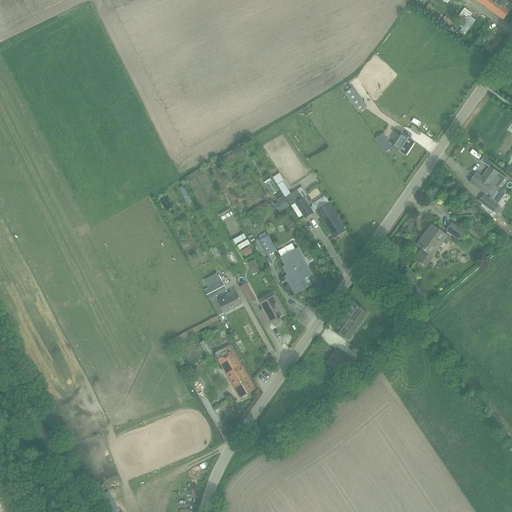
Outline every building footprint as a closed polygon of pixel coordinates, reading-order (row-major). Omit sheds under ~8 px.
[(508,0),(476,0),(481,4),(503,19),(509,11),(504,7),(509,0),(508,0)] [(463,12),(466,9),(458,3),(446,18),(460,29),(469,17),(463,12)] [(352,88),(345,93),(359,112),(365,108),(352,88)] [(381,134),(387,124),(379,119),(373,129),(371,131),(380,136),(381,134)] [(391,127),(382,134),(387,139),(395,132),(391,127)] [(402,134),(394,148),(405,155),(414,142),(402,134)] [(383,135),(376,139),(385,153),(392,149),(383,135)] [(484,157),(481,161),(489,167),(492,163),(484,157)] [(470,182),(486,194),(486,193),(491,196),(505,178),(490,167),(482,178),(476,173),(470,182)] [(493,212),(498,206),(483,195),(479,201),(493,212)] [(304,197),(295,203),(305,218),(313,213),(304,197)] [(345,231),(341,224),(337,218),(338,217),(329,203),(325,198),(313,206),(316,211),(325,224),(334,238),(345,231)] [(218,217),(228,212),(224,204),(214,208),(218,217)] [(464,232),(454,224),(452,223),(447,231),(459,240),(464,232)] [(447,236),(432,225),(417,245),(422,249),(415,258),(423,264),(430,254),(432,256),(447,236)] [(232,246),(243,241),(237,229),(227,234),(232,246)] [(267,237),(260,241),(268,255),(275,251),(267,237)] [(237,252),(245,250),(244,243),(236,245),(237,252)] [(220,249),(224,261),(231,259),(226,246),(220,249)] [(297,249),(281,258),(286,266),(283,267),(288,275),(286,277),(295,294),(304,289),(300,281),(312,274),(297,249)] [(255,260),(249,263),(253,274),(260,271),(255,260)] [(413,287),(418,282),(411,275),(408,272),(401,279),(411,289),(413,287)] [(209,300),(227,290),(222,282),(204,291),(209,300)] [(249,303),(255,300),(247,284),(241,287),(249,303)] [(421,296),(415,289),(410,293),(416,301),(421,296)] [(224,313),(242,303),(236,290),(227,295),(227,296),(218,301),(224,313)] [(280,321),(279,319),(286,315),(275,295),(260,303),(264,309),(261,311),(265,318),(268,316),(271,323),(272,323),(273,325),(275,327),(280,324),(280,321)] [(359,325),(365,316),(361,313),(363,310),(354,304),(344,317),(343,316),(339,322),(340,323),(335,331),(344,337),(354,322),(359,325)] [(351,360),(337,350),(331,359),(345,369),(351,360)] [(232,351),(218,360),(240,398),(255,389),(232,351)] [(110,511),(117,509),(108,491),(95,498),(101,511),(110,511)]
